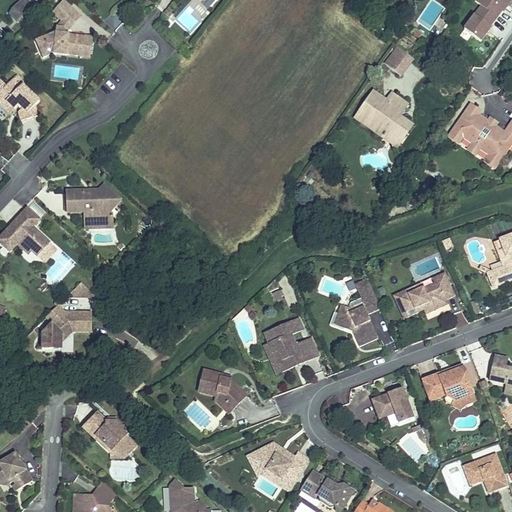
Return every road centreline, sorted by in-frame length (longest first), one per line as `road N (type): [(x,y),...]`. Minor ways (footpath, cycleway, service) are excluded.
road 1 (residential): [(445,511),(322,432),(314,401),(361,375),(511,320)]
road 2 (residential): [(0,203),(56,142),(115,108),(147,69),(149,50)]
road 3 (residential): [(46,511),(57,400),(158,361)]
